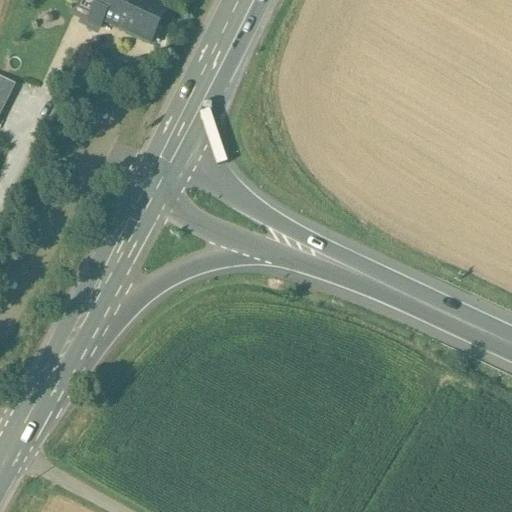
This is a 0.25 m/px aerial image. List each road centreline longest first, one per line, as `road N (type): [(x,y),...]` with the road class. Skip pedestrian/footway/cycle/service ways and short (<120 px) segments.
road 1 (motorway): [(363,271),(218,177),(169,156)]
road 2 (motorway): [(81,320),(169,268),(267,248)]
road 3 (primary): [(169,156),(245,0)]
road 4 (motorway): [(363,271),(511,345)]
road 5 (primary): [(14,453),(81,320)]
road 6 (primary): [(81,320),(147,194)]
road 7 (motorway): [(147,194),(267,248)]
road 8 (residential): [(14,453),(122,511)]
